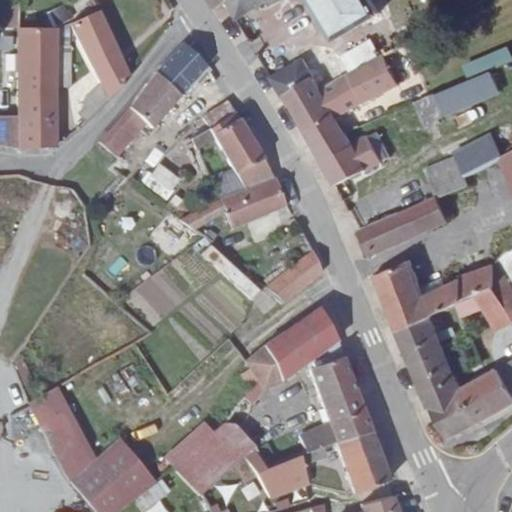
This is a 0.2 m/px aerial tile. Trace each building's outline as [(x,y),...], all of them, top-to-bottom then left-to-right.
[(212,0),(218,8),(226,2),(229,0),(212,0)] [(229,0),(226,2),(237,20),(266,2),(268,7),(279,0),(229,0)] [(379,15),(380,15),(371,0),(312,0),(336,40),(371,20),(379,15)] [(18,28),(19,3),(3,4),(3,28),(18,28)] [(69,20),(63,7),(47,14),(53,28),(69,20)] [(86,123),(128,79),(97,12),(70,24),(101,85),(81,104),(85,109),(79,115),(86,123)] [(381,20),(379,15),(371,20),(374,24),(381,20)] [(68,46),(67,25),(54,29),(54,88),(69,88),(69,46),(68,46)] [(18,150),(54,149),(54,88),(54,29),(18,29),(18,119),(18,150)] [(378,55),(370,41),(343,57),(351,70),(378,55)] [(151,129),(205,66),(182,44),(154,72),(131,102),(113,125),(130,140),(145,123),(151,129)] [(508,60),(505,51),(468,66),(471,75),(508,60)] [(297,117),(309,137),(337,120),(336,118),(399,85),(384,55),(321,92),(314,76),(284,95),(285,96),(297,117)] [(285,96),(284,95),(314,76),(303,59),(271,78),(282,98),(285,96)] [(445,117),(445,116),(500,92),(492,73),(436,95),(435,94),(416,103),(427,129),(441,123),(440,119),(445,117)] [(209,129),(234,112),(228,102),(202,118),(209,129)] [(232,170),(243,191),(274,179),(252,142),(234,112),(209,129),(191,139),(195,150),(214,139),(232,170)] [(18,119),(0,118),(0,147),(2,148),(18,150),(18,119)] [(337,120),(309,137),(315,148),(345,133),(337,120)] [(130,140),(113,125),(98,143),(114,157),(130,140)] [(391,158),(378,132),(369,137),(382,162),(391,158)] [(369,137),(351,145),(345,133),(315,148),(326,169),(336,186),(382,162),(369,137)] [(490,136),(455,153),(457,157),(463,176),(500,157),(490,136)] [(511,151),(501,157),(511,183),(511,151)] [(468,185),(463,176),(457,157),(425,170),(436,198),(438,197),(468,185)] [(163,198),(171,188),(145,169),(137,179),(163,198)] [(209,179),(218,201),(243,191),(232,170),(209,179)] [(119,176),(106,189),(112,193),(124,179),(119,176)] [(231,229),(287,205),(275,179),(274,179),(243,191),(218,201),(178,221),(192,231),(224,212),(231,229)] [(449,221),(438,197),(436,198),(401,215),(400,214),(360,232),(369,257),(449,221)] [(260,291),(210,246),(202,255),(252,300),(260,291)] [(511,275),(511,246),(501,258),(511,275)] [(263,289),(282,305),(322,273),(312,251),(263,289)] [(376,276),(399,332),(431,318),(437,316),(437,315),(458,304),(477,295),(494,288),(495,287),(495,265),(461,277),(461,279),(447,286),(424,297),(421,289),(411,260),(376,276)] [(511,319),(511,287),(498,261),(495,265),(495,287),(494,288),(511,319)] [(443,278),(421,289),(424,297),(447,286),(443,278)] [(511,324),(511,319),(494,288),(477,295),(484,309),(496,333),(511,324)] [(464,318),(484,309),(477,295),(458,304),(464,318)] [(249,369),(257,380),(243,398),(251,405),(253,403),(254,404),(264,389),(282,383),(281,381),(306,363),(336,341),(318,308),(263,346),(244,362),(249,369)] [(431,318),(399,332),(404,345),(419,381),(425,395),(457,377),(431,318)] [(298,437),(305,454),(320,448),(335,443),(369,432),(352,386),(341,355),(336,341),(306,363),(328,423),(298,437)] [(511,361),(462,391),(478,424),(494,415),(511,404),(511,361)] [(240,375),(251,388),(257,380),(249,369),(240,375)] [(448,439),(478,424),(462,391),(457,377),(425,395),(431,410),(436,419),(448,439)] [(36,399),(82,472),(93,461),(54,388),(36,399)] [(27,404),(69,482),(82,472),(36,399),(27,404)] [(163,459),(172,467),(210,436),(213,433),(204,423),(163,459)] [(213,433),(210,436),(234,464),(254,446),(235,425),(222,426),(213,433)] [(369,432),(335,443),(353,494),(388,481),(379,457),(369,432)] [(210,436),(172,467),(198,496),(234,464),(210,436)] [(82,472),(69,482),(93,511),(117,511),(151,485),(115,442),(93,461),(82,472)] [(320,448),(305,454),(299,457),(301,464),(323,456),(320,448)] [(301,464),(299,457),(264,471),(254,452),(244,458),(269,498),(308,485),(301,464)] [(397,511),(395,507),(391,496),(359,505),(361,511),(397,511)]
